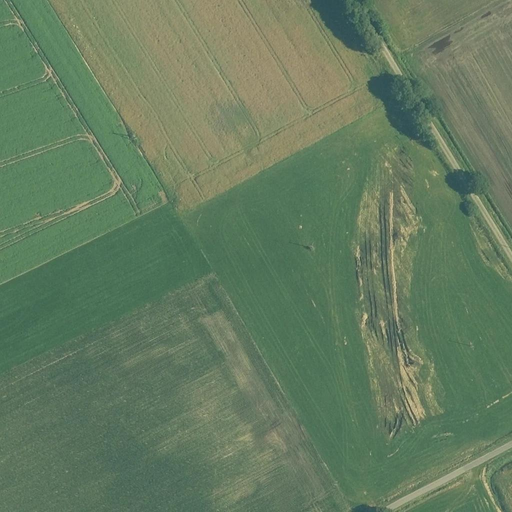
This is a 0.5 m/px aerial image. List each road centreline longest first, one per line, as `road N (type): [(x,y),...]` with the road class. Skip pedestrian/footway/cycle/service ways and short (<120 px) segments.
road 1 (unclassified): [(352,0),(511,259)]
road 2 (unclassified): [(383,511),(511,445)]
